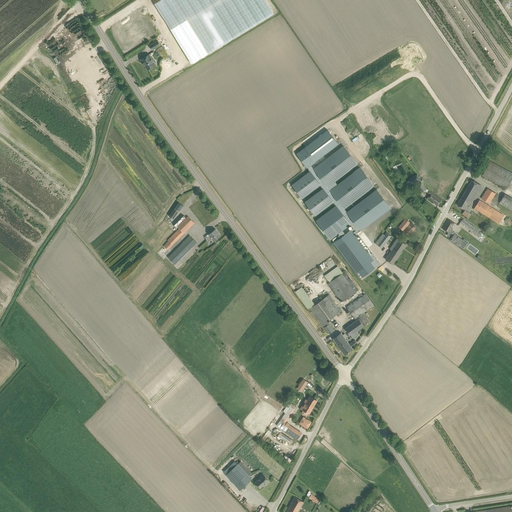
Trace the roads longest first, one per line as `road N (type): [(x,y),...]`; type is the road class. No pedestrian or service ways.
road 1 (unclassified): [(344,375),(164,132),(80,0)]
road 2 (unclassified): [(344,375),(402,292),(511,86)]
road 3 (unclassified): [(434,511),(344,375)]
road 4 (unclassified): [(273,511),(344,375)]
